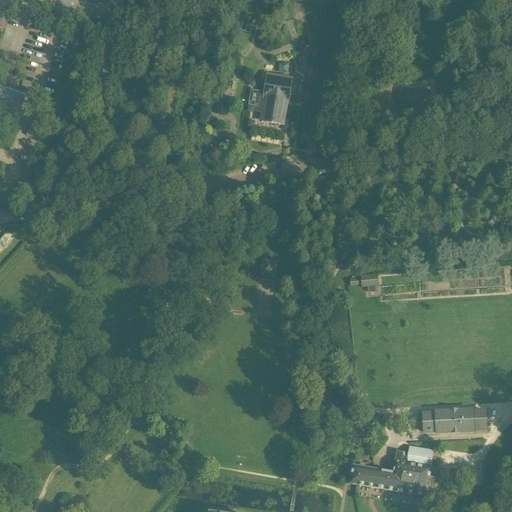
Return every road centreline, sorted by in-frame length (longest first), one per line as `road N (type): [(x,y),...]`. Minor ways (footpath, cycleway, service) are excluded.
road 1 (unclassified): [(511,132),(68,208),(48,199)]
road 2 (unclassified): [(48,199),(84,143),(122,0)]
road 3 (track): [(133,419),(103,462),(54,470),(33,511)]
